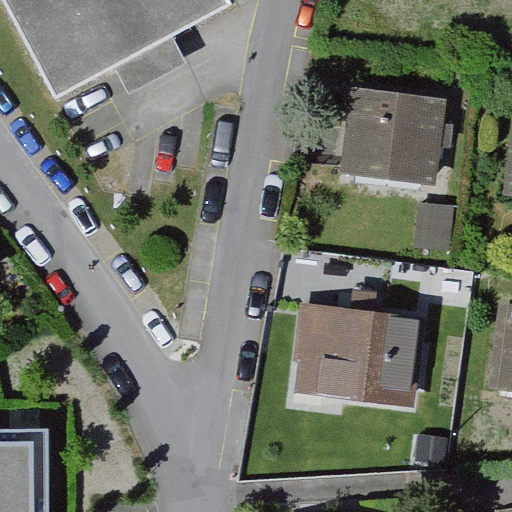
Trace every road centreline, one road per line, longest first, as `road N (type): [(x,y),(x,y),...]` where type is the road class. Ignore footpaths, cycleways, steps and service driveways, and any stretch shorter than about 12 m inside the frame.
road 1 (residential): [(279,0),(265,43),(195,458)]
road 2 (residential): [(0,202),(195,458)]
